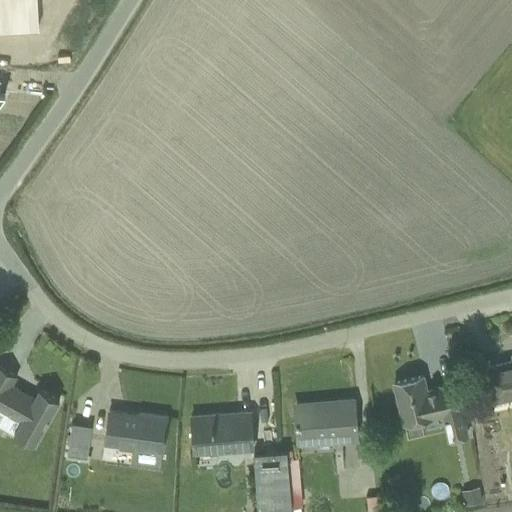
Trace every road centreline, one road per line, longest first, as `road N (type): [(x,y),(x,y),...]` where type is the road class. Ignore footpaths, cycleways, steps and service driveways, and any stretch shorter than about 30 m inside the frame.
road 1 (unclassified): [(0,248),(64,325),(89,341),(151,358),(279,350),(511,295)]
road 2 (unclassified): [(0,191),(129,0)]
